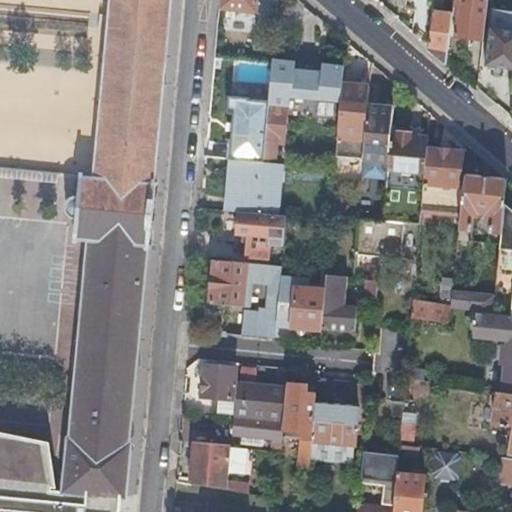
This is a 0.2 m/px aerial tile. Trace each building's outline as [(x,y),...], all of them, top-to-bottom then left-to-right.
[(65,483),(64,488),(69,489),(68,500),(0,493),(0,511),(122,511),(123,507),(124,495),(126,495),(126,493),(127,493),(128,490),(126,490),(130,446),(132,446),(132,442),(128,442),(131,405),(133,405),(133,402),(131,402),(135,365),(136,365),(137,362),(135,362),(138,325),(140,325),(140,322),(138,322),(142,284),(143,284),(144,282),(142,282),(145,244),(150,245),(150,242),(149,242),(154,183),(156,183),(156,180),(151,180),(155,142),(156,142),(156,139),(155,139),(158,102),(160,102),(160,99),(159,99),(162,62),(163,62),(163,60),(162,59),(166,23),(167,23),(167,20),(166,20),(167,0),(110,0),(109,17),(110,17),(107,55),(105,54),(105,57),(107,57),(103,95),(102,95),(101,97),(103,98),(96,175),(82,174),(82,171),(79,171),(79,173),(77,173),(77,175),(79,175),(77,193),(76,193),(74,193),(72,194),(70,194),(68,196),(66,197),(65,199),(64,200),(63,202),(63,204),(63,207),(64,209),(65,210),(66,212),(67,214),(69,215),(71,216),(73,217),(75,217),(73,235),(71,235),(71,236),(90,238),(84,317),(82,317),(81,320),(83,320),(80,357),(78,356),(78,359),(80,360),(76,397),(75,397),(75,400),(76,400),(73,437),(69,437),(69,440),(70,440),(66,483),(65,483)] [(218,0),(218,8),(254,11),(255,0),(218,0)] [(412,31),(426,43),(431,0),(405,0),(404,9),(414,10),(412,31)] [(431,0),(426,43),(426,48),(444,63),(444,60),(450,12),(439,10),(440,0),(431,0)] [(453,33),(482,37),(486,0),(451,0),(451,4),(457,5),(453,33)] [(483,65),(511,68),(511,28),(489,25),(483,65)] [(341,64),(269,55),(267,95),(266,104),(262,160),(272,160),(274,140),(284,141),(286,111),(338,116),(339,102),(339,99),(340,82),(340,75),(341,64)] [(335,155),(362,157),(362,156),(366,103),(367,85),(340,82),(339,99),(339,102),(338,116),(335,155)] [(207,130),(205,155),(236,157),(262,160),(266,104),(267,95),(247,94),(244,133),(207,130)] [(366,103),(362,156),(387,158),(390,126),(392,105),(366,103)] [(387,158),(384,204),(421,207),(426,146),(427,136),(419,135),(420,129),(390,126),(387,158)] [(421,207),(420,209),(460,212),(462,184),(458,183),(461,149),(426,146),(421,207)] [(236,157),(232,209),(237,209),(271,212),(277,213),(282,161),(273,160),(272,160),(262,160),(236,157)] [(462,184),(460,212),(458,228),(471,229),(473,214),(476,211),(485,212),(488,217),(487,231),(500,232),(503,202),(506,178),(463,174),(462,184)] [(503,202),(500,232),(497,272),(511,273),(511,301),(511,314),(511,218),(503,217),(504,203),(503,202)] [(511,209),(504,203),(503,217),(511,218),(511,209)] [(382,219),(380,246),(399,248),(402,218),(420,220),(420,209),(421,207),(384,204),(383,217),(382,219)] [(271,212),(237,209),(235,233),(246,234),(245,255),(267,257),(271,212)] [(357,217),(354,250),(378,252),(378,246),(380,246),(382,219),(357,217)] [(281,263),(214,258),(211,301),(250,304),(251,279),(270,280),(268,307),(262,306),(260,310),(246,309),(244,335),(275,338),(276,323),(279,282),(281,263)] [(325,286),(322,326),(355,327),(357,303),(344,302),(346,280),(352,280),(353,273),(326,271),(325,286)] [(292,323),(322,326),(325,286),(309,285),(310,275),(295,274),(295,284),(292,323)] [(364,304),(375,305),(378,277),(367,275),(364,304)] [(279,282),(276,323),(292,323),(295,284),(279,282)] [(451,302),(451,305),(474,307),(472,326),(475,326),(474,334),(507,338),(507,343),(504,343),(503,347),(501,349),(500,356),(502,359),(501,363),(504,364),(501,390),(511,392),(511,314),(493,312),(495,292),(452,287),(451,302)] [(413,296),(412,315),(449,321),(451,305),(451,302),(413,296)] [(210,320),(209,333),(222,334),(223,321),(210,320)] [(234,413),(236,397),(233,397),(236,365),(205,363),(202,394),(220,395),(219,411),(225,412),(234,413)] [(286,401),(288,385),(240,380),(238,397),(236,397),(234,413),(237,413),(238,413),(285,417),(286,401)] [(307,382),(288,380),(288,385),(286,401),(285,417),(284,433),(303,435),(314,437),(315,415),(317,397),(317,391),(307,390),(307,382)] [(511,392),(501,390),(498,390),(493,423),(511,425),(511,428),(510,450),(511,450),(511,392)] [(358,400),(317,397),(315,415),(314,437),(353,440),(356,440),(357,424),(358,407),(358,400)] [(367,408),(358,407),(357,424),(366,425),(367,408)] [(284,433),(285,417),(238,413),(237,413),(236,427),(236,432),(243,433),(242,440),(260,441),(260,434),(275,436),(274,446),(283,447),(284,433)] [(314,439),(314,437),(303,435),(301,465),(312,466),(313,455),(314,439)] [(351,458),(353,440),(314,437),(314,439),(313,455),(351,458)] [(229,442),(196,439),(192,481),(204,483),(248,490),(250,480),(227,479),(227,470),(246,472),(248,446),(229,444),(229,442)] [(358,511),(395,511),(399,471),(400,452),(364,449),(362,475),(385,477),(383,502),(360,500),(358,511)] [(455,452),(437,450),(434,453),(432,471),(435,475),(453,477),(457,474),(459,457),(455,452)] [(511,455),(509,455),(502,454),(498,482),(511,483),(511,455)] [(421,511),(425,473),(399,471),(395,511),(467,511),(468,511),(452,510),(451,511),(421,511)] [(212,511),(242,511),(243,504),(214,500),(212,511)]
